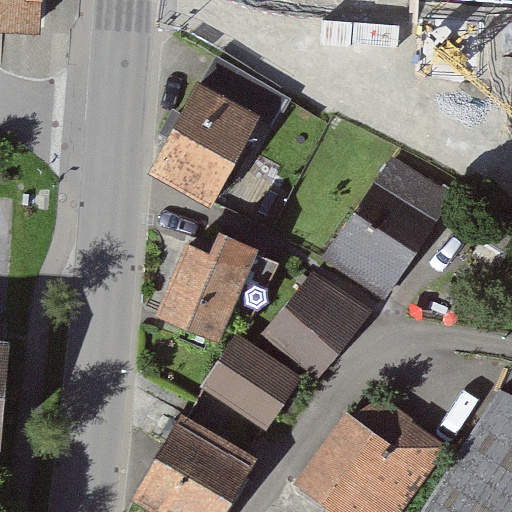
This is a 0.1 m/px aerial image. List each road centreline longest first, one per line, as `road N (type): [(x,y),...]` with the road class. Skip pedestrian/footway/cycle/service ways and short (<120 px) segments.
road 1 (tertiary): [(120,127),(91,511)]
road 2 (residential): [(263,511),(401,331)]
road 3 (tertiary): [(127,0),(120,127)]
road 4 (residential): [(0,94),(47,120),(120,127)]
